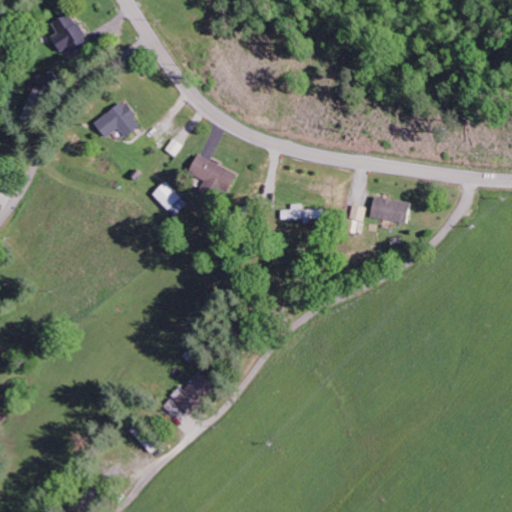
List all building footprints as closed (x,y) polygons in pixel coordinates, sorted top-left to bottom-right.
[(57,22),(62,33),(57,35),(67,54),(92,42),(78,12),(57,22)] [(146,126),(139,117),(142,115),(129,99),(100,122),(112,137),(123,128),(131,138),(146,126)] [(171,149),(180,156),(188,145),(179,138),(171,149)] [(196,173),(211,180),(207,188),(230,198),(243,172),(204,154),(196,173)] [(157,194),(179,216),(191,203),(169,182),(157,194)] [(376,216),(414,223),(418,203),(380,195),(376,216)] [(310,203),(299,203),(299,210),(291,210),(291,219),(317,219),(317,217),(330,217),(330,209),(310,209),(310,203)] [(181,398),(196,413),(223,388),(208,372),(181,398)]
